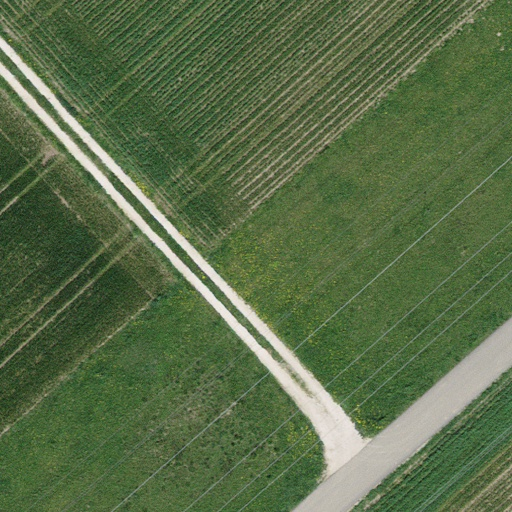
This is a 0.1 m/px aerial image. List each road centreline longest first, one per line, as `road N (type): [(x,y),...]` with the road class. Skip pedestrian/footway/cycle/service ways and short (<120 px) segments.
road 1 (track): [(0,50),(370,462)]
road 2 (track): [(314,511),(511,337)]
